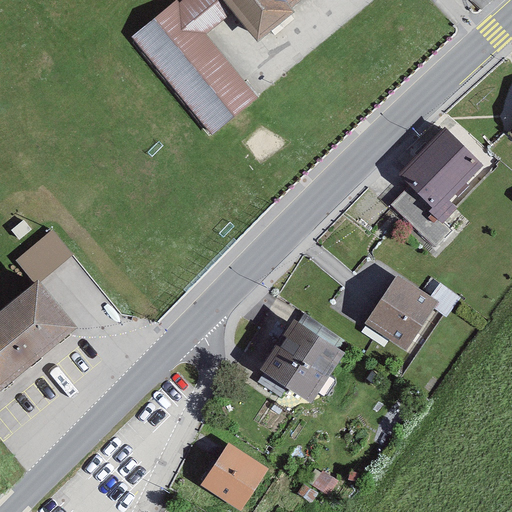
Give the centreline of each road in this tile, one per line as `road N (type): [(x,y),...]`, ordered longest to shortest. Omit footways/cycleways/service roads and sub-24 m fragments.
road 1 (secondary): [(194,328),(511,19)]
road 2 (secondary): [(11,511),(194,328)]
road 3 (residential): [(152,511),(205,401),(210,363),(194,328)]
